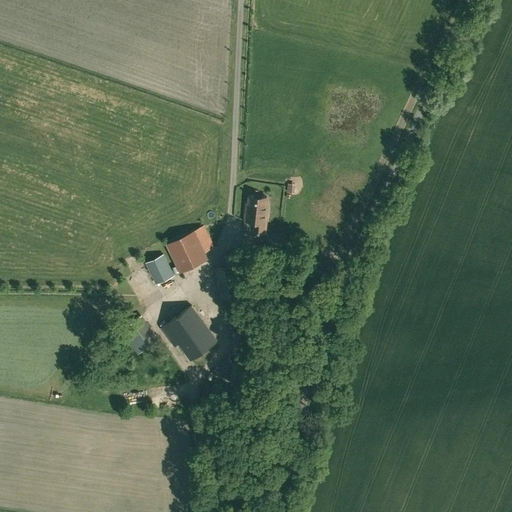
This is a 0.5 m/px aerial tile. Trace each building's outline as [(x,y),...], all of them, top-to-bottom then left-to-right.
[(244,221),(245,221),(244,230),(266,232),(269,205),(268,204),(269,196),(248,194),(247,202),(246,202),(244,221)] [(166,243),(179,272),(209,258),(205,251),(215,246),(204,224),(166,243)] [(241,295),(235,265),(240,263),(237,252),(224,255),(226,266),(214,269),(220,299),(241,295)] [(145,262),(147,266),(156,283),(173,275),(165,258),(163,254),(145,262)] [(190,359),(217,340),(192,303),(160,327),(174,347),(179,342),(190,359)]
